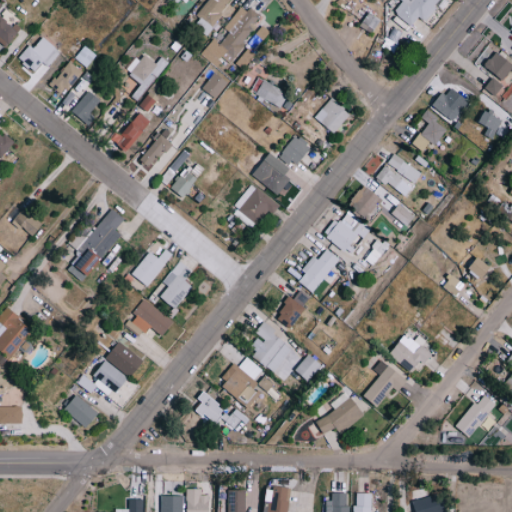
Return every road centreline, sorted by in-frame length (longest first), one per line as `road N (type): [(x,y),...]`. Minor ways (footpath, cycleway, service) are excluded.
road 1 (tertiary): [(106,463),(484,0)]
road 2 (residential): [(106,463),(511,469)]
road 3 (residential): [(250,286),(0,80)]
road 4 (residential): [(381,464),(511,300)]
road 5 (residential): [(392,113),(305,0)]
